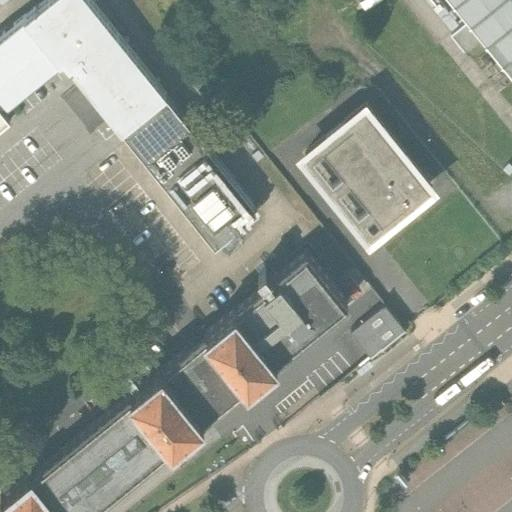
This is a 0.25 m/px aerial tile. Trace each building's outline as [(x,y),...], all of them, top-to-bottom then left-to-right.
[(74,70),(122,129),(166,94),(90,0),(46,0),(25,17),(60,61),(65,67),(70,73),(74,70)] [(450,27),(458,21),(440,0),(428,0),(431,3),(448,24),(450,27)] [(511,0),(455,0),(469,16),(482,33),(511,69),(511,0)] [(482,33),(469,16),(450,32),(454,37),(459,43),(463,48),(482,33)] [(0,130),(10,122),(0,109),(0,95),(1,97),(7,104),(60,61),(25,17),(0,37),(0,130)] [(258,209),(166,94),(122,129),(215,244),(258,209)] [(304,151),(369,232),(430,184),(365,103),(304,151)] [(15,511),(84,511),(172,442),(204,417),(204,416),(238,389),(248,380),(248,381),(277,358),(277,357),(347,300),(306,249),(271,277),(236,306),(235,305),(206,328),(207,329),(196,338),(162,365),(138,385),(131,390),(32,470),(32,469),(1,495),(15,511)] [(405,327),(384,301),(350,328),(371,354),(405,327)]
